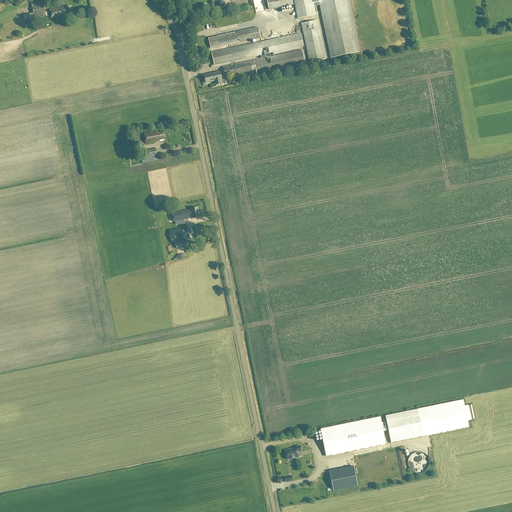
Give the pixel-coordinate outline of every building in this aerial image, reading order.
[(266,0),(269,10),(293,5),(291,0),(266,0)] [(360,52),(348,0),(293,0),(298,19),(316,15),(314,6),(320,5),(331,58),(360,52)] [(43,1),(31,3),(34,18),(46,16),(43,1)] [(57,7),(49,9),(51,19),(67,16),(72,15),(71,6),(58,9),(57,7)] [(317,21),(301,24),(309,63),(325,59),(317,21)] [(211,48),(260,38),(258,28),(209,38),(211,48)] [(305,64),(302,50),(274,56),(274,55),(273,55),(273,54),(303,47),(300,34),(261,42),(211,53),(214,65),(264,55),(260,56),(260,58),(264,57),(265,58),(253,61),(254,61),(223,67),(225,76),(255,70),(256,74),(305,64)] [(215,85),(218,85),(221,84),(225,83),(224,76),(221,77),(220,72),(204,75),(206,83),(214,81),(215,85)] [(157,131),(143,133),(145,144),(156,142),(155,141),(165,139),(163,131),(157,132),(157,131)] [(190,209),(189,209),(171,213),(172,222),(192,218),(200,216),(198,207),(190,209)] [(171,242),(182,240),(189,239),(187,226),(169,230),(171,242)] [(388,428),(383,429),(380,417),(320,429),(326,456),(386,444),(383,431),(388,430),(391,443),(468,427),(462,400),(385,416),(388,428)] [(295,447),(296,448),(285,450),(287,459),(302,456),(300,446),(295,447)] [(358,486),(353,467),(329,472),(333,491),(358,486)]
